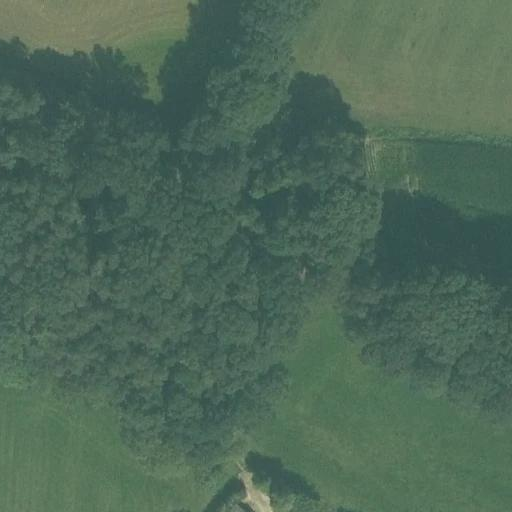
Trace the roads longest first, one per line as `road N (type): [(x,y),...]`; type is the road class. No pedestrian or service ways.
road 1 (track): [(0,139),(240,230),(320,300)]
road 2 (track): [(320,300),(238,386),(221,434),(253,494)]
